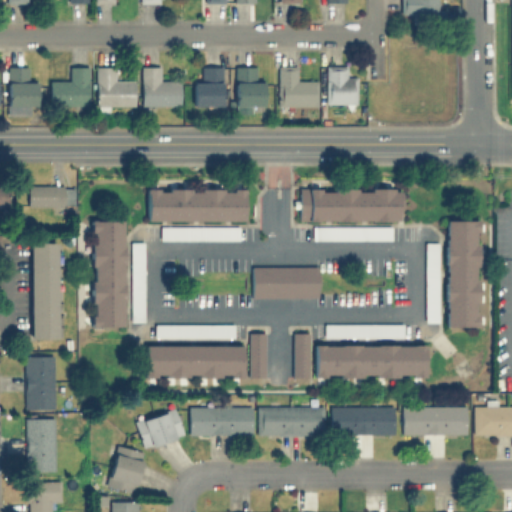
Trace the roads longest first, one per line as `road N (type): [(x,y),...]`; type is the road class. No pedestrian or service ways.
road 1 (tertiary): [(74,144),(476,144)]
road 2 (residential): [(0,34),(371,34)]
road 3 (residential): [(184,484),(213,471),(511,471)]
road 4 (residential): [(476,144),(476,0)]
